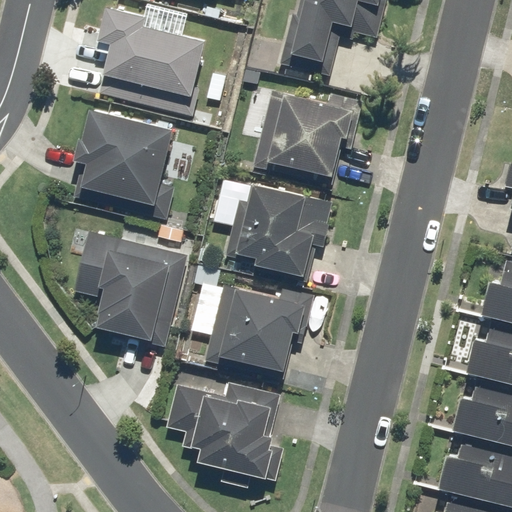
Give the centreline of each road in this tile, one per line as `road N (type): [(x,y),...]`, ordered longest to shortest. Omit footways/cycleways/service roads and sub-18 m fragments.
road 1 (residential): [(331,511),(459,0)]
road 2 (residential): [(0,303),(158,511)]
